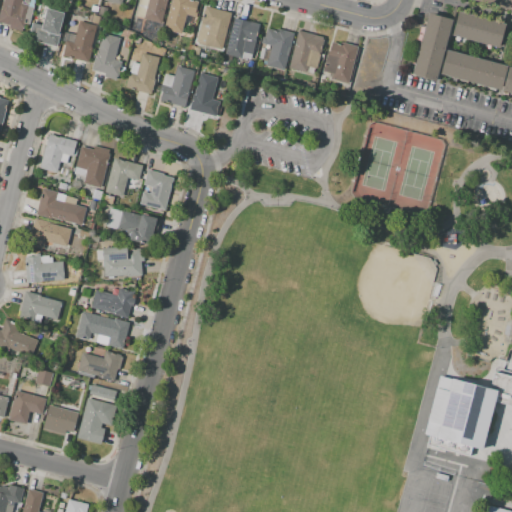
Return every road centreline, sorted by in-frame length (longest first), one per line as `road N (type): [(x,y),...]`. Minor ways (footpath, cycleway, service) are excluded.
road 1 (residential): [(113,511),(204,167)]
road 2 (residential): [(0,62),(195,150),(204,167)]
road 3 (residential): [(0,231),(40,79)]
road 4 (residential): [(0,449),(124,482)]
